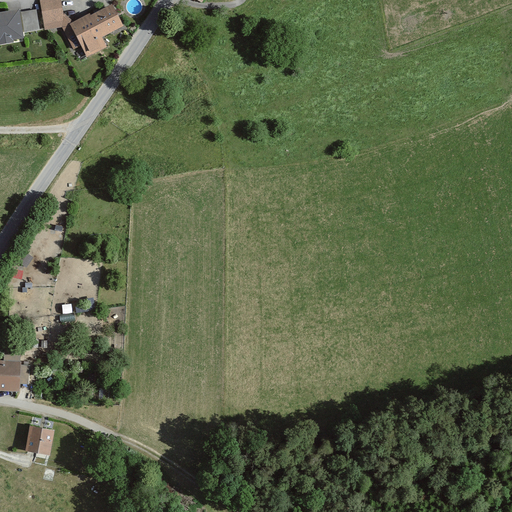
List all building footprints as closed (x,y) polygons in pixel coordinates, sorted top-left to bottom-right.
[(55,0),(50,0),(37,2),(41,31),(60,28),(55,0)] [(116,29),(104,8),(87,17),(86,14),(65,25),(83,58),(101,48),(97,40),(116,29)] [(38,32),(35,11),(18,13),(21,34),(38,32)] [(16,41),(12,13),(0,14),(0,47),(6,46),(6,43),(16,41)] [(0,390),(12,391),(13,384),(24,385),(25,366),(14,365),(15,349),(0,347),(0,390)] [(45,455),(49,430),(24,426),(20,451),(45,455)]
